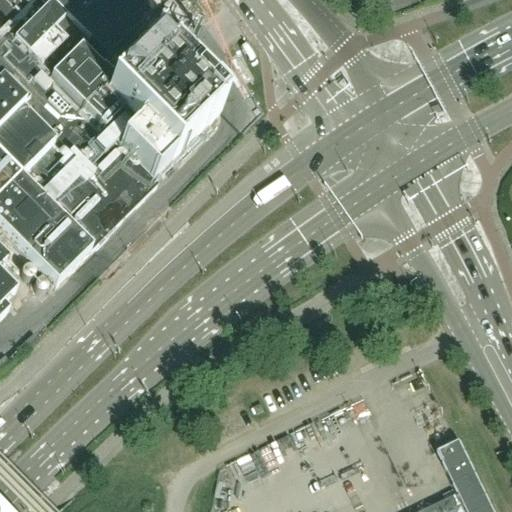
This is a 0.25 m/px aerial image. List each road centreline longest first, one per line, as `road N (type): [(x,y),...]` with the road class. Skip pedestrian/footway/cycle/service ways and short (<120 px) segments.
road 1 (primary): [(0,503),(154,355),(382,186)]
road 2 (primary): [(351,136),(223,236),(0,446)]
road 3 (secondary): [(382,186),(511,421)]
road 4 (secondary): [(511,331),(427,157)]
road 5 (unclassified): [(250,0),(351,136)]
road 6 (unclassified): [(394,108),(298,0)]
road 7 (primary): [(511,44),(394,108)]
